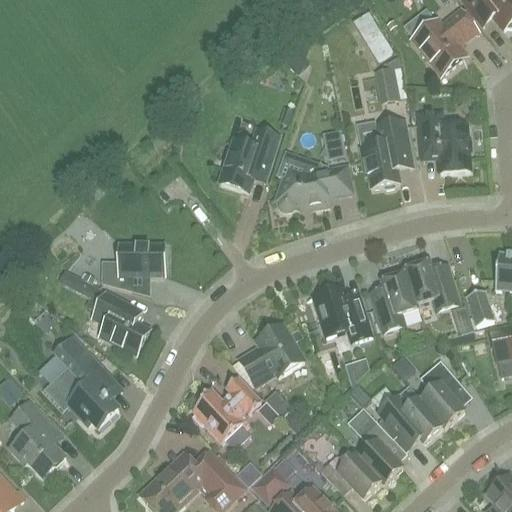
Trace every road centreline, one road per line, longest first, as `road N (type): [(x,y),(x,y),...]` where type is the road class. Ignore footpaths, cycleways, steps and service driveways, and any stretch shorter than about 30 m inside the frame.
road 1 (residential): [(85,503),(134,452),(187,349),(234,298),(266,278),(403,231),(508,221)]
road 2 (residential): [(508,221),(500,93),(511,85)]
road 3 (residential): [(414,511),(511,431)]
